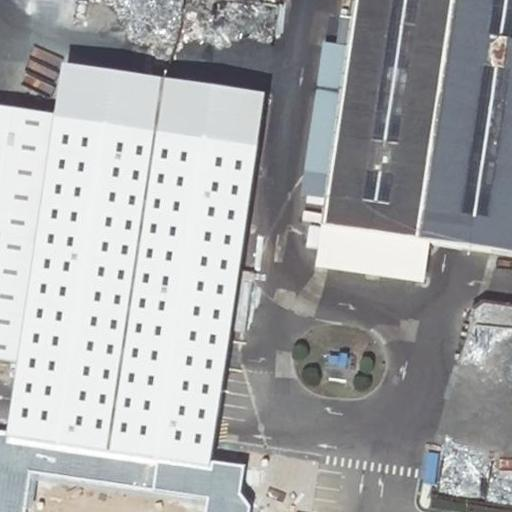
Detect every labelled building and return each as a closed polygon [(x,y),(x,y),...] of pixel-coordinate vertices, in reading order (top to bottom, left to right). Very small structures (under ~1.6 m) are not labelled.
[(511,0),(355,0),(348,50),(323,46),(301,195),(309,196),(308,204),(321,206),(322,199),(326,200),(322,229),(325,229),(429,244),(511,256),(511,0)] [(317,10),(316,21),(328,22),(329,11),(317,10)] [(258,144),(265,93),(66,65),(58,116),(258,144)] [(215,446),(258,144),(58,116),(0,107),(0,362),(22,365),(7,470),(284,511),(310,511),(318,462),(215,446)] [(423,283),(429,244),(325,229),(319,268),(423,283)]
